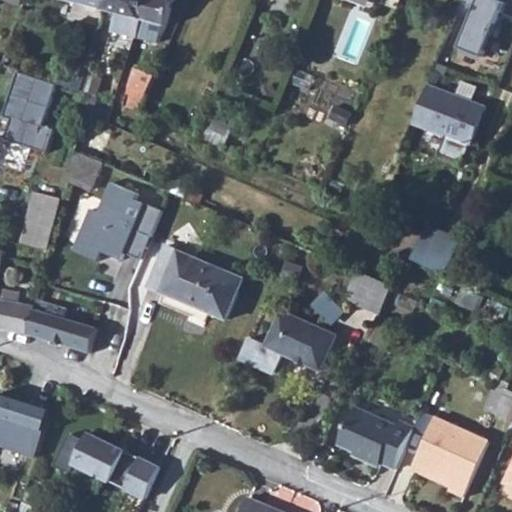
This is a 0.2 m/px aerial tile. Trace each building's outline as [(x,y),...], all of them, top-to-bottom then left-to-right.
[(72,0),(75,1),(83,3),(105,9),(107,0),(72,0)] [(107,0),(105,9),(120,12),(116,29),(139,35),(141,30),(145,18),(148,0),(107,0)] [(148,0),(145,18),(170,25),(171,20),(175,0),(148,0)] [(505,1),(502,0),(463,0),(459,13),(472,18),(462,46),(485,55),(505,1)] [(83,3),(75,1),(74,8),(82,10),(83,3)] [(141,30),(139,35),(161,42),(170,25),(145,18),(141,30)] [(123,93),(120,102),(144,110),(159,74),(139,67),(129,95),(123,93)] [(64,76),(62,83),(84,91),(88,74),(72,70),(70,77),(64,76)] [(430,84),(414,124),(472,146),(488,106),(430,84)] [(96,87),(93,94),(100,96),(103,89),(96,87)] [(209,116),(201,136),(229,148),(237,127),(209,116)] [(78,151),(71,179),(94,189),(106,163),(78,151)] [(443,178),(449,180),(459,184),(465,171),(449,165),(443,178)] [(141,194),(114,183),(102,212),(94,209),(77,251),(101,261),(105,253),(125,261),(127,254),(145,262),(166,211),(139,200),(141,194)] [(26,241),(53,247),(62,212),(66,196),(38,190),(26,241)] [(423,235),(413,256),(446,270),(461,237),(429,223),(423,235)] [(169,246),(152,285),(230,319),(247,279),(169,246)] [(359,269),(347,299),(381,314),(395,285),(359,269)] [(0,296),(0,327),(14,331),(25,331),(31,334),(38,309),(38,304),(0,296)] [(38,309),(31,334),(93,352),(100,326),(38,309)] [(282,309),(267,347),(323,369),(338,333),(282,309)] [(377,323),(369,338),(388,348),(396,332),(377,323)] [(511,387),(510,386),(499,412),(511,417),(511,387)] [(57,406),(1,391),(0,396),(0,443),(43,454),(57,406)] [(383,460),(399,467),(417,424),(401,418),(399,422),(357,404),(341,441),(366,451),(364,455),(382,463),(383,460)] [(437,415),(418,460),(457,477),(453,485),(452,489),(467,495),(490,438),(437,415)] [(166,467),(93,436),(80,468),(153,498),(166,467)] [(418,460),(415,467),(453,485),(457,477),(418,460)] [(245,511),(290,511),(252,496),(245,511)]
